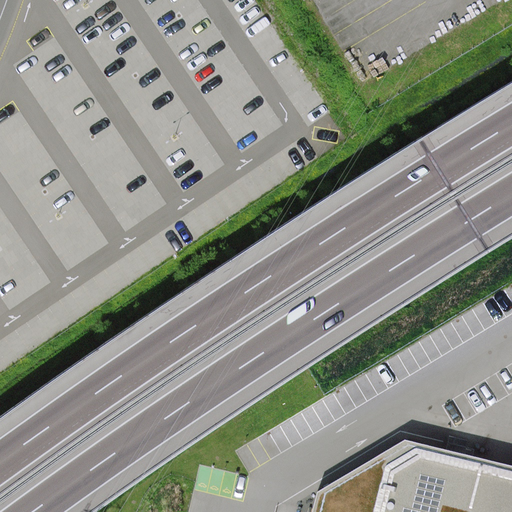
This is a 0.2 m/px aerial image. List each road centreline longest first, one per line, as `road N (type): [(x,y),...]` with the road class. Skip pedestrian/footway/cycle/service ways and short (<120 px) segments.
road 1 (tertiary): [(511,158),(154,386),(0,496)]
road 2 (motorway): [(511,122),(255,284),(0,460)]
road 3 (motorway): [(35,511),(275,344),(511,195)]
